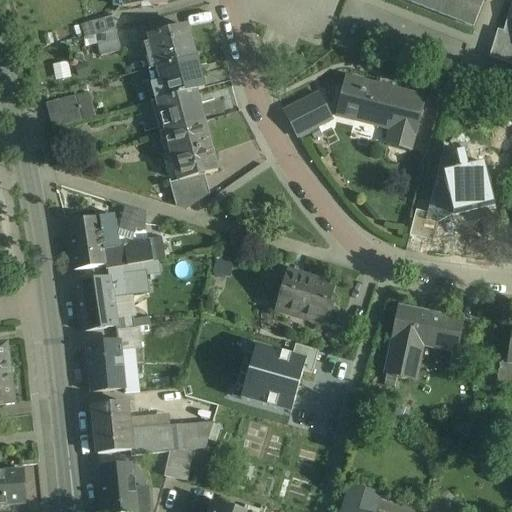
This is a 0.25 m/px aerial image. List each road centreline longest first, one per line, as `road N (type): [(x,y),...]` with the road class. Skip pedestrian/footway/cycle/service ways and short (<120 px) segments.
road 1 (residential): [(511,288),(388,277),(285,153),(220,0)]
road 2 (residential): [(74,511),(50,297)]
road 3 (residential): [(184,216),(23,169)]
road 4 (residential): [(50,297),(23,169)]
